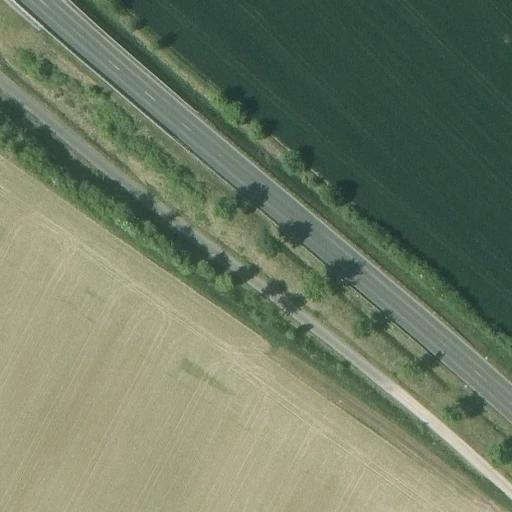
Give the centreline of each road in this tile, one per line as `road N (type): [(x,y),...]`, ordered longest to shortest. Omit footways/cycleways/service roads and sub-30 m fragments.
road 1 (track): [(0,83),(460,447),(511,497)]
road 2 (primary): [(511,408),(36,0)]
